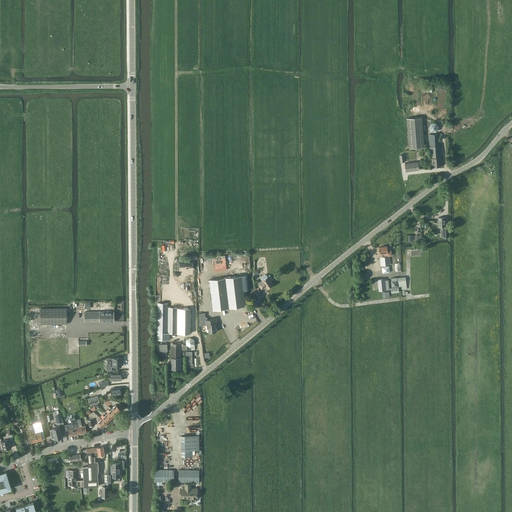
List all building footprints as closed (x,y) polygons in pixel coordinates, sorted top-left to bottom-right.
[(424,147),(422,117),(406,118),(409,148),(424,147)] [(437,132),(439,127),(436,123),(431,123),(428,128),(431,132),(437,132)] [(439,137),(442,137),(442,133),(429,134),(429,146),(427,146),(427,150),(424,150),(424,156),(428,156),(427,150),(430,150),(431,157),(441,156),(439,137)] [(441,166),(441,157),(432,158),(432,167),(441,166)] [(406,171),(419,170),(418,162),(405,164),(406,171)] [(438,220),(437,220),(437,224),(439,224),(439,227),(441,227),(441,230),(443,230),(443,236),(448,236),(448,226),(445,226),(445,217),(438,217),(438,220)] [(391,254),(391,249),(387,249),(387,246),(379,247),(379,253),(380,253),(380,257),(389,256),(389,255),(391,255),(391,254)] [(381,266),(390,265),(389,256),(380,257),(381,266)] [(262,282),(258,284),(262,289),(266,286),(268,289),(273,285),(268,277),(266,274),(265,274),(261,277),(261,278),(263,280),(262,281),(262,282)] [(213,309),(245,306),(241,276),(209,280),(213,309)] [(402,277),(397,278),(398,287),(401,286),(401,284),(402,284),(403,284),(403,285),(404,289),(407,289),(405,277),(402,277)] [(379,291),(386,290),(385,279),(377,280),(379,291)] [(177,308),(168,307),(168,303),(157,303),(157,340),(169,340),(169,333),(177,333),(177,308)] [(41,324),(65,324),(67,324),(67,308),(41,308),(41,324)] [(177,308),(177,333),(190,334),(190,309),(177,308)] [(85,322),(114,322),(114,312),(85,312),(85,322)] [(205,316),(199,317),(199,326),(206,325),(208,325),(209,332),(216,331),(215,324),(217,323),(217,319),(206,320),(205,316)] [(194,350),(194,344),(194,340),(190,338),(186,340),(186,345),(182,345),(182,348),(184,348),(184,350),(187,350),(187,345),(190,347),(191,346),(191,350),(194,350)] [(171,369),(181,369),(181,358),(181,343),(171,343),(171,358),(171,369)] [(113,359),(107,359),(107,367),(112,367),(113,367),(121,367),(121,358),(113,359)] [(112,396),(122,394),(121,387),(111,388),(111,392),(107,393),(108,396),(111,396),(112,396)] [(60,389),(56,390),(55,391),(56,393),(57,393),(58,394),(56,395),(57,398),(62,396),(64,395),(62,390),(61,391),(60,389)] [(97,396),(88,399),(90,406),(100,402),(97,396)] [(111,410),(115,414),(120,410),(115,405),(111,410)] [(115,414),(111,410),(106,414),(111,419),(115,414)] [(106,414),(102,419),(101,419),(106,423),(111,419),(106,414)] [(106,423),(101,419),(102,419),(100,416),(97,419),(99,421),(97,423),(101,428),(106,423)] [(80,419),(78,419),(76,420),(76,422),(79,434),(87,432),(85,425),(82,426),(80,419)] [(70,436),(76,435),(79,434),(76,422),(72,423),(72,424),(67,425),(67,429),(68,429),(70,436)] [(35,434),(37,441),(43,439),(42,438),(45,437),(41,425),(34,427),(34,430),(35,434)] [(52,430),(50,430),(52,439),(54,439),(55,440),(62,438),(60,427),(52,429),(52,430)] [(35,434),(34,430),(33,431),(32,429),(27,431),(28,436),(30,435),(32,442),(37,441),(35,434)] [(199,436),(181,436),(181,457),(192,457),(192,451),(199,451),(199,436)] [(3,450),(11,448),(9,439),(1,441),(3,450)] [(87,449),(88,466),(83,467),(84,486),(98,486),(97,461),(95,461),(95,456),(97,455),(97,457),(100,456),(100,455),(104,454),(103,446),(87,449)] [(111,475),(108,475),(108,481),(108,482),(114,482),(114,477),(121,477),(121,463),(111,463),(111,475)] [(77,478),(76,477),(76,470),(71,470),(71,477),(68,478),(68,485),(76,484),(76,479),(77,479),(77,478)] [(173,482),(174,470),(155,470),(155,482),(173,482)] [(199,483),(199,471),(179,470),(179,482),(199,483)] [(0,492),(11,488),(6,472),(0,473),(0,492)] [(197,498),(197,489),(191,489),(191,484),(185,484),(185,489),(180,489),(180,498),(191,498),(191,500),(191,501),(192,502),(193,502),(195,502),(195,501),(196,500),(196,498),(197,498)] [(28,503),(30,511),(34,511),(36,511),(39,511),(36,500),(29,503),(29,502),(28,503)] [(22,505),(24,511),(30,511),(28,503),(23,504),(22,502),(21,502),(22,505)]
